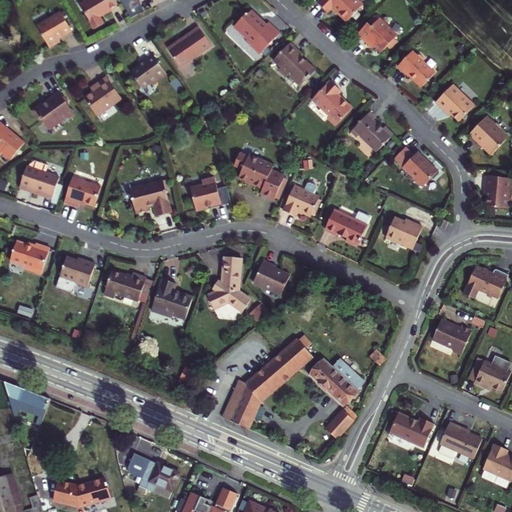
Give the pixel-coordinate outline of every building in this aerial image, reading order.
[(114,0),(89,0),(81,5),(95,29),(104,24),(100,18),(119,7),(114,0)] [(140,0),(121,0),(133,18),(146,11),(140,0)] [(333,8),(347,22),(363,5),(357,0),(320,0),(318,3),(328,13),(333,8)] [(235,26),(249,39),(248,41),(261,54),(281,32),(270,21),(266,25),(262,21),(261,18),(252,9),(249,13),(248,12),(235,26)] [(62,13),(39,27),(51,48),(62,42),(60,39),(73,32),(62,13)] [(380,19),(376,15),(369,23),(372,26),(380,19)] [(376,46),(382,52),(397,35),(380,19),(372,26),(369,23),(359,34),(370,45),(372,43),(376,46)] [(200,26),(181,39),(183,42),(171,50),(183,67),(213,45),(200,26)] [(290,74),(302,85),(317,70),(302,56),(303,54),(291,42),(275,59),(282,66),(280,69),(286,74),(288,75),(290,74)] [(434,75),(424,64),(424,61),(419,56),(416,57),(411,53),(399,66),(409,76),(411,74),(415,79),(414,80),(422,88),(434,75)] [(144,88),(152,82),(155,83),(169,74),(155,54),(145,61),(147,63),(133,72),(144,88)] [(100,116),(124,99),(110,78),(98,86),(101,89),(96,92),(87,98),(100,116)] [(345,101),(340,97),(340,94),(339,93),(342,90),(331,80),(313,99),(332,117),(330,119),(337,125),(353,108),(347,101),(345,101)] [(475,106),(454,85),(437,103),(446,112),(447,110),(459,122),(475,106)] [(50,127),(61,119),(64,124),(78,115),(62,92),(35,110),(42,120),(44,118),(50,127)] [(360,134),(378,151),(394,134),(386,126),(384,128),(374,119),(377,117),(371,111),(352,130),(358,136),(360,134)] [(481,144),(493,154),(507,139),(496,128),(498,126),(487,117),(470,135),(480,145),(481,144)] [(0,153),(2,155),(5,152),(13,159),(27,142),(9,128),(8,129),(0,122),(0,153)] [(402,143),(394,151),(398,155),(406,147),(402,143)] [(430,164),(417,151),(415,154),(407,146),(406,147),(398,155),(395,158),(412,175),(415,175),(425,185),(439,170),(433,164),(430,164)] [(240,179),(264,190),(262,194),(276,200),(276,199),(278,194),(282,196),(288,181),(285,180),(286,177),(273,172),(275,167),(250,156),(250,157),(241,154),(236,166),(244,170),(240,179)] [(28,166),(22,185),(36,190),(35,193),(53,200),(59,184),(61,177),(47,173),(49,165),(35,161),(30,167),(28,166)] [(74,177),(66,203),(80,208),(82,202),(96,207),(102,187),(74,177)] [(199,211),(211,208),(210,207),(223,204),(223,205),(234,202),(229,186),(220,189),(217,177),(204,180),(206,184),(193,188),(199,211)] [(488,190),(487,207),(509,208),(511,179),(487,177),(486,190),(488,190)] [(166,181),(132,189),(138,213),(151,210),(150,207),(157,206),(159,217),(174,213),(166,181)] [(300,211),(312,217),(321,197),(316,195),(319,189),(318,186),(311,183),(309,184),(306,190),(296,186),(285,211),(298,217),(300,211)] [(64,186),(59,184),(53,200),(52,203),(58,205),(64,186)] [(21,188),(35,193),(36,190),(22,185),(21,188)] [(327,229),(349,238),(347,242),(359,247),(369,226),(368,225),(371,217),(360,212),(356,220),(336,210),(327,229)] [(412,224),(396,217),(387,237),(415,249),(424,227),(413,222),(412,224)] [(441,217),(438,225),(446,229),(449,221),(441,217)] [(25,269),(43,275),(52,249),(37,244),(36,248),(19,242),(12,261),(26,266),(25,269)] [(85,262),(69,256),(61,278),(90,287),(97,264),(86,260),(85,262)] [(242,293),(245,260),(227,259),(225,285),(219,293),(210,297),(216,311),(232,304),(246,314),(255,302),(242,293)] [(266,261),(256,283),(283,296),(292,275),(278,269),(279,266),(266,261)] [(479,290),(499,299),(509,275),(496,270),(493,272),(492,274),(476,267),(464,295),(475,300),(479,290)] [(133,277),(113,271),(105,294),(116,297),(117,293),(140,301),(140,300),(148,278),(134,273),(133,277)] [(148,278),(140,300),(148,303),(155,281),(148,278)] [(153,311),(173,318),(174,316),(186,320),(194,297),(175,290),(178,284),(163,279),(153,311)] [(225,285),(221,282),(215,290),(219,293),(225,285)] [(255,311),(256,313),(264,306),(272,316),(274,314),(264,303),(255,311)] [(256,313),(265,322),(272,316),(264,306),(256,313)] [(433,340),(454,349),(453,351),(461,355),(472,331),(461,326),(460,329),(455,327),(454,324),(442,319),(433,340)] [(498,330),(491,327),(489,333),(495,336),(498,330)] [(223,417),(249,428),(261,400),(317,351),(304,336),(247,384),(239,380),(223,417)] [(485,384),(503,392),(511,372),(507,370),(511,362),(495,355),(492,363),(485,360),(476,381),(475,383),(484,386),(485,384)] [(327,357),(311,373),(344,405),(363,385),(355,378),(357,376),(340,360),(335,365),(327,357)] [(485,360),(479,357),(469,378),(476,381),(485,360)] [(342,358),(340,360),(357,376),(355,378),(363,385),(366,382),(342,358)] [(44,421),(51,399),(6,381),(15,414),(19,415),(22,407),(31,410),(30,416),(44,421)] [(358,416),(347,406),(326,429),(338,439),(358,416)] [(30,416),(31,410),(22,407),(19,415),(43,424),(44,421),(30,416)] [(419,421),(400,412),(391,432),(425,447),(435,424),(421,417),(419,421)] [(451,421),(450,424),(470,433),(471,430),(451,421)] [(460,452),(475,459),(484,439),(470,433),(450,424),(448,429),(442,442),(441,443),(442,444),(438,452),(454,459),(458,456),(460,452)] [(442,442),(448,429),(445,427),(439,441),(442,442)] [(495,444),(484,468),(486,469),(483,475),(508,486),(510,480),(511,481),(511,457),(507,455),(509,450),(495,444)] [(161,463),(137,453),(131,467),(133,472),(144,478),(141,486),(148,489),(153,480),(174,489),(182,472),(161,463)] [(7,476),(18,511),(45,511),(43,504),(26,510),(14,473),(7,476)] [(18,511),(7,476),(0,477),(0,511),(18,511)] [(79,486),(59,481),(54,501),(79,507),(111,498),(105,478),(79,486)] [(208,499),(191,492),(182,511),(227,511),(229,510),(231,511),(238,494),(223,488),(215,508),(212,506),(206,504),(208,499)] [(276,511),(250,500),(244,511),(276,511)] [(504,511),(506,508),(497,503),(494,510),(497,511),(504,511)]
